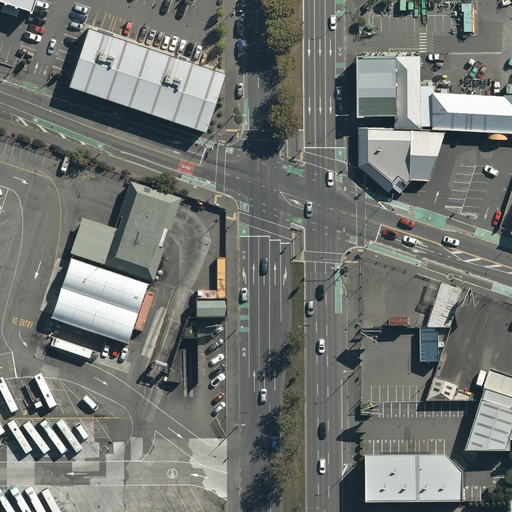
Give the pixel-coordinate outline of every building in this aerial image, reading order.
[(3,0),(31,9),(33,0),(3,0)] [(88,30),(70,85),(206,130),(224,76),(88,30)] [(418,57),(358,58),(358,112),(394,112),(394,127),(418,127),(418,57)] [(511,91),(432,88),(430,127),(511,130),(511,91)] [(441,130),(359,129),(359,166),(387,192),(408,178),(426,178),(441,130)] [(181,198),(130,181),(126,194),(122,206),(115,229),(82,218),(80,225),(70,254),(153,281),(172,223),(176,210),(181,198)] [(149,283),(71,258),(52,318),(128,344),(149,283)] [(462,292),(440,284),(426,330),(450,329),(462,292)] [(226,300),(195,300),(195,318),(196,318),(226,318),(226,300)] [(166,383),(187,318),(171,312),(149,376),(166,383)] [(438,330),(420,330),(421,364),(438,364),(438,330)] [(511,413),(511,378),(490,372),(484,390),(485,392),(481,403),(511,413)] [(434,378),(426,400),(469,400),(472,393),(457,388),(458,385),(434,378)] [(511,413),(481,403),(464,454),(510,453),(510,443),(511,436),(511,413)] [(446,455),(367,456),(367,502),(464,501),(464,472),(446,455)]
